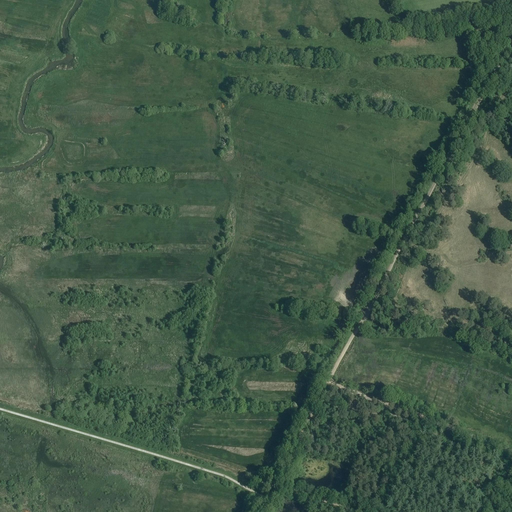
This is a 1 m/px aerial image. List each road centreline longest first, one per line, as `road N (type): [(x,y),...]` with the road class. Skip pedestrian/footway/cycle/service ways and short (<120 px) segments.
road 1 (track): [(404,240),(299,444)]
road 2 (track): [(511,40),(404,240)]
